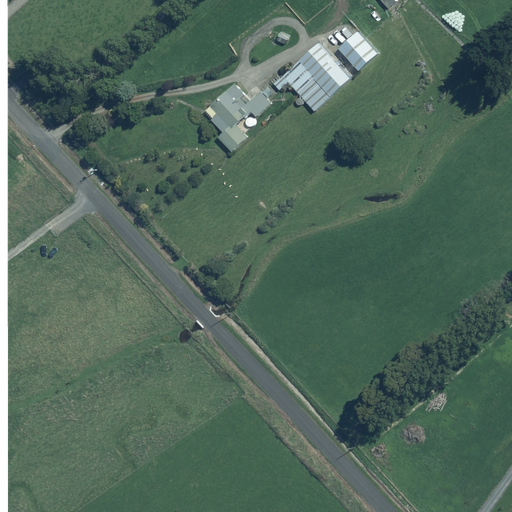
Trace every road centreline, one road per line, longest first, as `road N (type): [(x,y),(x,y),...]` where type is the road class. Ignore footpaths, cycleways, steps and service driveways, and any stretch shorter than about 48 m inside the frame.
road 1 (unclassified): [(0,98),(381,511)]
road 2 (unknown): [(31,132),(83,104),(147,94)]
